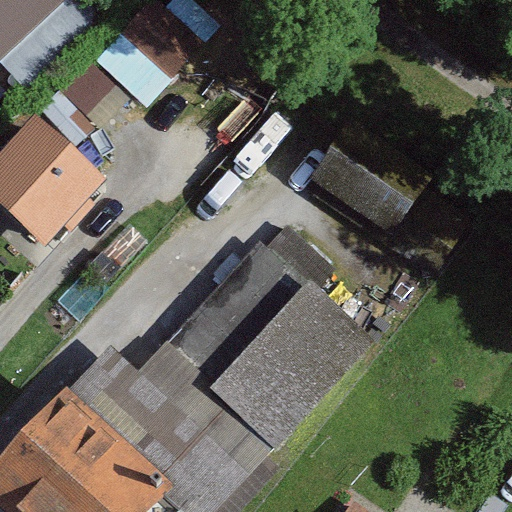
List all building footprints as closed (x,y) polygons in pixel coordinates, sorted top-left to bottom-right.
[(0,0),(0,68),(1,67),(69,0),(0,0)] [(112,17),(94,0),(69,0),(1,67),(31,97),(112,17)] [(173,0),(164,11),(204,47),(221,27),(188,0),(173,0)] [(98,62),(148,108),(180,74),(204,47),(164,11),(153,1),(98,62)] [(0,166),(0,208),(53,257),(111,194),(37,127),(0,166)] [(427,189),(345,133),(305,191),(435,281),(454,252),(406,219),(427,189)] [(137,384),(109,359),(0,480),(0,506),(6,511),(176,511),(186,501),(197,511),(235,511),(381,351),(262,245),(137,384)]
